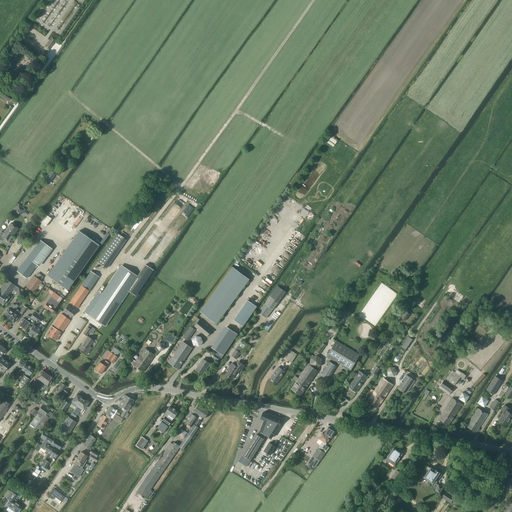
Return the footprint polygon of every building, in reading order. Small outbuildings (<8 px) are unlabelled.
[(55,39),(52,37),(45,47),(49,50),(55,39)] [(12,97),(4,90),(0,95),(8,101),(12,97)] [(338,140),(329,134),(325,141),(333,147),(338,140)] [(51,170),(44,179),(49,183),(56,174),(51,170)] [(18,204),(13,212),(17,215),(19,213),(22,215),(25,209),(18,204)] [(39,222),(45,226),(51,219),(45,214),(39,222)] [(18,228),(10,223),(5,231),(13,236),(18,228)] [(1,231),(0,233),(0,239),(1,241),(3,238),(9,242),(13,236),(5,231),(3,233),(1,231)] [(47,276),(67,290),(99,245),(79,231),(47,276)] [(97,262),(106,268),(126,240),(117,233),(117,234),(97,262)] [(37,265),(39,267),(52,249),(40,240),(16,271),(27,279),(37,265)] [(90,316),(104,326),(128,291),(136,296),(153,270),(145,264),(137,276),(124,267),(90,316)] [(200,312),(206,316),(217,324),(250,279),(233,267),(200,312)] [(78,307),(99,276),(91,271),(70,302),(78,307)] [(34,276),(27,286),(34,292),(42,282),(41,281),(43,278),(38,274),(36,277),(34,276)] [(0,288),(0,302),(3,305),(9,296),(7,295),(14,285),(7,279),(0,288)] [(267,318),(286,292),(277,285),(264,303),(265,304),(259,312),(267,318)] [(25,293),(19,288),(14,295),(17,297),(18,295),(24,294),(25,293)] [(59,303),(62,298),(54,292),(44,307),(52,313),(59,303)] [(248,300),(234,320),(243,326),(257,307),(248,300)] [(8,308),(3,315),(9,319),(10,316),(15,309),(16,310),(17,309),(18,306),(18,305),(16,304),(15,305),(13,304),(11,304),(10,307),(9,307),(8,308)] [(25,320),(23,318),(18,325),(26,330),(33,319),(35,320),(37,316),(38,315),(42,309),(35,305),(25,320)] [(62,312),(71,318),(76,311),(68,305),(62,312)] [(15,309),(10,316),(9,319),(14,322),(19,315),(20,313),(23,315),(27,308),(24,306),(20,311),(17,309),(16,310),(15,309)] [(406,311),(401,318),(405,321),(410,314),(406,311)] [(267,323),(266,323),(263,328),(268,331),(278,316),(274,313),(267,323)] [(52,327),(51,326),(46,334),(56,341),(70,320),(61,314),(52,327)] [(212,331),(200,320),(194,326),(207,337),(212,331)] [(33,325),(28,333),(35,338),(37,334),(39,335),(44,327),(41,324),(39,327),(36,325),(36,327),(33,325)] [(87,327),(88,327),(83,334),(87,336),(89,332),(92,334),(94,330),(88,325),(87,327)] [(191,326),(183,337),(188,341),(196,330),(191,326)] [(222,353),(234,335),(226,329),(214,347),(222,353)] [(196,336),(192,340),(194,345),(199,346),(203,342),(201,337),(196,336)] [(406,350),(413,339),(408,336),(401,347),(406,350)] [(88,337),(82,345),(79,349),(87,354),(91,348),(89,347),(94,341),(88,337)] [(161,339),(156,347),(157,347),(160,351),(165,349),(165,344),(166,340),(161,339)] [(170,355),(173,357),(169,363),(178,369),(193,348),(179,339),(177,342),(181,344),(175,354),(172,352),(170,355)] [(340,362),(343,364),(342,365),(350,370),(359,354),(336,341),(327,356),(339,363),(340,362)] [(320,347),(318,346),(315,350),(320,354),(326,345),(323,343),(320,347)] [(239,344),(236,350),(232,356),(236,359),(240,353),(244,356),(248,350),(239,344)] [(110,352),(108,350),(104,356),(113,363),(118,357),(117,356),(120,351),(114,347),(110,352)] [(130,362),(133,365),(143,372),(155,355),(145,348),(136,361),(132,359),(130,362)] [(282,360),(285,362),(287,360),(291,363),(297,355),(291,350),(285,358),(284,358),(282,360)] [(0,369),(4,372),(10,363),(0,355),(0,369)] [(317,355),(311,358),(311,364),(316,368),(321,366),(322,359),(317,355)] [(210,364),(203,359),(196,370),(203,375),(210,364)] [(103,364),(99,362),(95,369),(102,374),(109,363),(105,360),(103,364)] [(240,373),(245,365),(239,361),(236,366),(232,363),(229,368),(230,369),(226,375),(232,379),(233,378),(236,380),(238,377),(235,375),(237,371),(240,373)] [(326,382),(336,366),(329,361),(319,378),(326,382)] [(25,376),(24,375),(19,382),(25,386),(29,379),(27,378),(29,375),(33,369),(26,364),(21,370),(27,374),(25,376)] [(293,379),(296,382),(291,389),(301,395),(318,371),(308,365),(299,378),(298,377),(298,378),(295,376),(293,379)] [(375,375),(380,368),(376,366),(371,372),(375,375)] [(285,371),(279,367),(270,378),(277,383),(285,371)] [(389,367),(386,371),(389,376),(394,377),(397,372),(395,367),(389,367)] [(37,378),(33,383),(35,385),(39,379),(42,382),(47,375),(42,371),(37,378)] [(357,392),(367,376),(359,371),(349,387),(357,392)] [(452,374),(450,373),(446,379),(455,385),(461,377),(454,372),(452,374)] [(475,387),(486,375),(483,373),(473,385),(475,387)] [(42,382),(45,384),(43,386),(46,388),(53,379),(47,375),(42,382)] [(414,379),(407,375),(398,388),(405,393),(414,379)] [(494,394),(502,380),(495,376),(487,390),(494,394)] [(377,408),(393,385),(383,378),(367,401),(377,408)] [(454,387),(444,380),(438,387),(449,395),(454,387)] [(61,383),(54,393),(59,396),(60,395),(64,397),(67,392),(64,390),(66,386),(61,383)] [(463,392),(459,399),(465,403),(470,396),(463,392)] [(71,404),(74,406),(73,407),(75,409),(82,398),(77,395),(72,401),(72,402),(71,404)] [(125,395),(122,400),(122,401),(131,405),(133,401),(125,395)] [(484,408),(489,401),(482,396),(477,403),(484,408)] [(82,398),(75,409),(74,411),(78,414),(82,408),(84,409),(88,402),(82,398)] [(452,398),(439,419),(448,425),(461,405),(462,406),(463,405),(452,398)] [(0,419),(7,411),(6,410),(10,404),(2,399),(0,402),(0,419)] [(491,406),(491,407),(490,408),(495,411),(501,402),(495,399),(491,406)] [(69,404),(65,400),(59,408),(69,415),(70,413),(65,410),(69,404)] [(119,406),(124,409),(122,412),(126,414),(126,413),(131,405),(122,401),(119,406)] [(191,427),(199,416),(204,408),(199,404),(194,411),(185,423),(191,427)] [(40,420),(45,424),(52,414),(48,411),(49,410),(43,405),(37,412),(43,416),(40,420)] [(499,420),(507,426),(511,421),(510,420),(511,416),(511,413),(508,411),(510,409),(504,405),(501,410),(504,412),(501,416),(499,420)] [(106,414),(106,415),(105,416),(103,415),(97,425),(103,429),(108,421),(110,422),(112,419),(120,423),(123,418),(115,414),(116,413),(119,415),(121,412),(110,406),(106,414)] [(165,416),(158,426),(157,428),(163,432),(172,421),(167,418),(169,415),(174,418),(179,412),(171,406),(164,416),(165,416)] [(204,408),(199,416),(202,418),(203,417),(205,419),(209,412),(204,408)] [(476,409),(477,409),(466,426),(476,432),(488,414),(477,408),(476,409)] [(263,412),(261,419),(264,420),(265,418),(271,421),(273,415),(270,414),(268,413),(268,414),(263,412)] [(267,433),(266,435),(272,438),(283,419),(273,415),(271,421),(267,433)] [(76,422),(68,418),(60,430),(68,435),(76,422)] [(264,420),(260,431),(267,433),(271,421),(265,418),(264,420)] [(173,444),(170,442),(136,492),(148,501),(151,496),(154,492),(151,490),(180,447),(184,450),(198,428),(194,425),(180,446),(174,442),(173,444)] [(184,439),(188,433),(181,428),(177,435),(184,439)] [(325,433),(323,432),(319,439),(327,443),(334,431),(328,428),(325,433)] [(44,433),(40,438),(59,449),(62,444),(44,433)] [(256,434),(242,455),(249,459),(251,461),(265,439),(256,434)] [(84,445),(84,446),(90,450),(92,447),(91,446),(96,439),(90,436),(84,445)] [(142,438),(138,445),(140,446),(139,447),(142,449),(147,442),(142,438)] [(41,447),(43,449),(50,453),(54,447),(54,446),(47,442),(44,440),(41,445),(38,443),(34,448),(38,451),(41,447)] [(318,448),(313,455),(311,459),(317,463),(319,460),(320,460),(329,447),(327,446),(326,447),(325,446),(327,444),(323,441),(318,448)] [(269,442),(264,451),(270,455),(276,446),(269,442)] [(50,457),(52,458),(53,457),(55,458),(60,451),(54,447),(50,453),(49,454),(51,455),(50,457)] [(149,449),(147,452),(153,457),(155,453),(158,450),(155,447),(152,451),(149,449)] [(383,461),(386,463),(387,460),(394,466),(402,454),(394,448),(386,459),(385,458),(383,461)] [(96,457),(98,453),(92,449),(89,453),(96,457)] [(81,452),(77,458),(85,463),(87,460),(85,459),(87,456),(84,454),(81,452)] [(91,454),(88,457),(96,462),(98,459),(91,454)] [(76,465),(72,471),(80,477),(83,473),(83,472),(84,471),(85,470),(83,469),(82,468),(85,463),(77,458),(74,463),(76,465)] [(50,462),(45,460),(41,465),(46,468),(50,462)] [(431,484),(436,488),(434,490),(439,493),(443,488),(436,483),(442,474),(436,470),(435,471),(431,467),(430,468),(427,466),(424,470),(427,472),(424,477),(432,483),(431,484)] [(395,485),(402,473),(396,469),(389,481),(395,485)] [(39,482),(33,478),(26,489),(32,493),(39,482)] [(500,484),(496,490),(500,493),(503,489),(504,489),(505,487),(500,484)] [(54,488),(48,496),(52,499),(54,496),(61,501),(62,500),(65,502),(68,498),(60,492),(60,493),(54,488)] [(7,506),(15,511),(19,511),(22,508),(22,509),(23,507),(22,506),(16,502),(17,501),(15,499),(17,496),(11,492),(7,499),(6,498),(6,499),(9,501),(7,504),(6,503),(5,505),(7,505),(7,506)] [(451,502),(454,498),(446,492),(442,497),(451,502)] [(511,500),(503,511),(510,511),(511,510),(511,500)]
